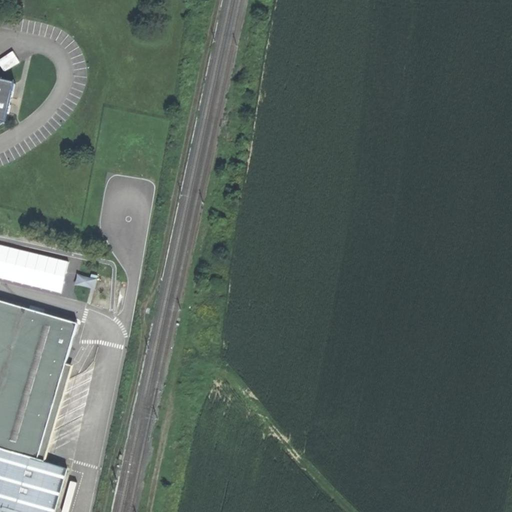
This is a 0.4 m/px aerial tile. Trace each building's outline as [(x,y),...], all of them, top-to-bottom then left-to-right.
[(0,124),(3,123),(7,123),(11,101),(15,83),(0,79),(0,124)] [(0,245),(0,277),(62,291),(69,260),(0,245)] [(75,284),(96,287),(97,275),(77,272),(75,284)] [(0,297),(0,449),(42,461),(77,342),(83,322),(0,297)] [(0,449),(0,511),(55,511),(67,469),(42,461),(0,449)]
